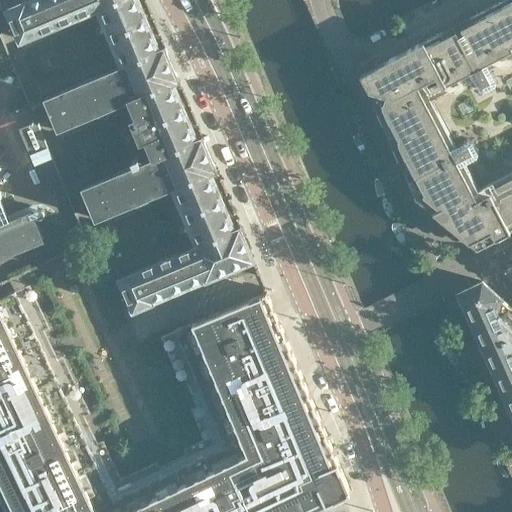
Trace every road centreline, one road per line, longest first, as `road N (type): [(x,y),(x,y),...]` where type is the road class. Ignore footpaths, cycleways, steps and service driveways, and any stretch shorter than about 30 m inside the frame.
road 1 (residential): [(170,0),(322,344)]
road 2 (residential): [(348,70),(445,287)]
road 3 (residential): [(322,344),(385,511)]
road 4 (residential): [(511,434),(445,287)]
road 5 (residential): [(348,70),(476,0)]
road 6 (residential): [(445,287),(322,344)]
